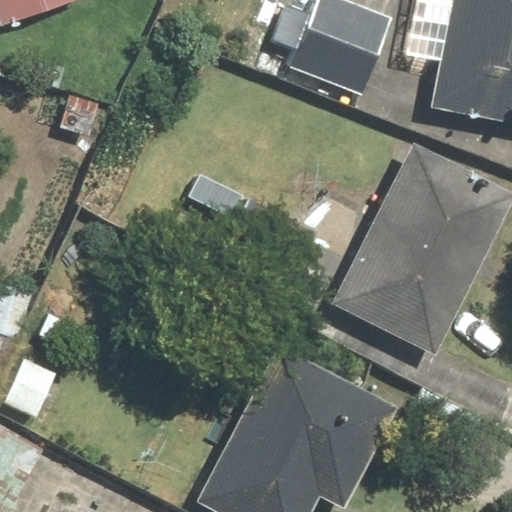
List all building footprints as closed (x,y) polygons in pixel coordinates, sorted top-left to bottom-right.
[(73,0),(0,0),(0,30),(75,5),(73,0)] [(328,0),(306,0),(277,71),(347,101),(381,22),(328,0)] [(370,83),(384,86),(380,109),(511,132),(511,0),(439,0),(431,46),(392,39),(390,54),(375,52),(370,83)] [(425,361),(502,204),(393,150),(316,307),(425,361)] [(308,236),(243,199),(206,263),(271,300),(308,236)] [(26,295),(0,287),(0,340),(12,344),(26,295)] [(330,511),(382,411),(259,348),(179,505),(192,511),(298,511),(304,502),(323,511),(330,511)] [(0,410),(27,423),(50,372),(14,356),(0,387),(0,410)] [(412,386),(388,427),(455,467),(479,426),(412,386)] [(0,511),(1,511),(34,455),(0,436),(0,511)]
